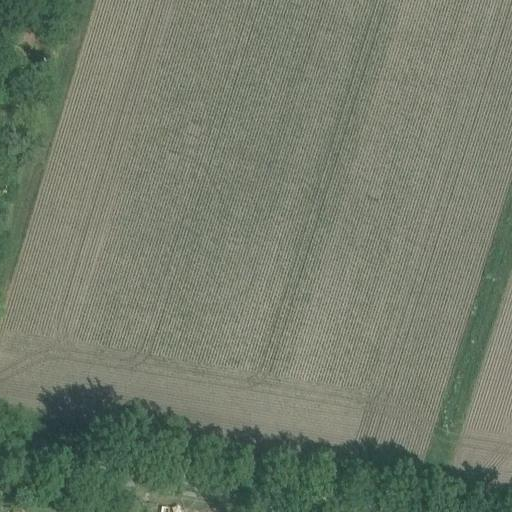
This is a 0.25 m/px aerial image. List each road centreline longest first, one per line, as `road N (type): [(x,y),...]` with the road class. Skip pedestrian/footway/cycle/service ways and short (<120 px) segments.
road 1 (unclassified): [(340,511),(0,454)]
road 2 (track): [(0,148),(47,0)]
